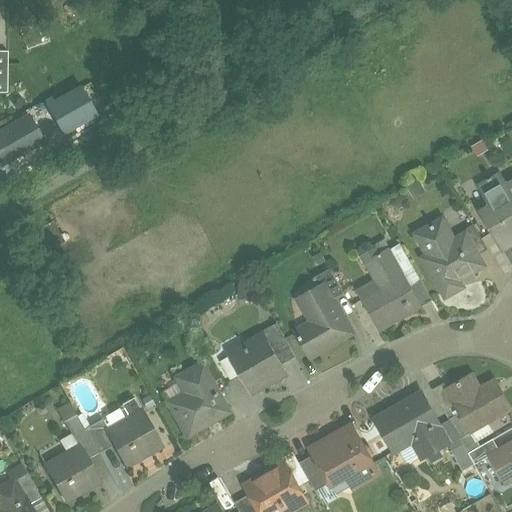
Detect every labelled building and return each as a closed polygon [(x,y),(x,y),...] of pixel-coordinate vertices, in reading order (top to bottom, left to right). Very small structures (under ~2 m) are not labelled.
[(41,42),(34,24),(19,29),(26,47),(41,42)] [(47,107),(62,132),(96,112),(81,87),(47,107)] [(0,129),(0,162),(2,166),(44,141),(28,114),(0,129)] [(511,185),(509,187),(503,175),(495,179),(494,178),(489,180),(490,182),(481,187),(496,213),(486,219),(504,250),(511,245),(511,185)] [(465,234),(455,241),(443,220),(424,231),(436,252),(425,258),(447,296),(463,286),(459,279),(484,264),(479,255),(467,234),(465,234)] [(489,249),(475,224),(464,231),(465,234),(467,234),(479,255),(489,249)] [(392,249),(372,260),(385,284),(362,296),(382,332),(425,308),(424,306),(413,287),(392,249)] [(346,293),(332,269),(316,279),(321,288),(328,284),(336,299),(346,293)] [(434,301),(423,281),(413,287),(424,306),(434,301)] [(321,288),(300,299),(312,321),(297,330),(312,357),(355,333),(336,299),(328,284),(321,288)] [(298,357),(278,323),(264,331),(266,336),(267,335),(283,365),(298,357)] [(283,365),(267,335),(266,336),(232,356),(252,391),(287,371),(283,365)] [(225,377),(211,353),(200,359),(203,364),(205,363),(215,382),(225,377)] [(215,382),(205,363),(203,364),(186,374),(194,389),(170,403),(189,436),(210,424),(209,423),(217,419),(218,420),(232,412),(215,382)] [(489,383),(481,388),(473,374),(448,388),(447,388),(457,405),(472,432),(474,431),(473,430),(488,421),(489,422),(511,409),(502,392),(497,396),(489,383)] [(448,388),(446,383),(434,389),(446,411),(457,405),(447,388),(448,388)] [(422,394),(378,419),(396,451),(415,440),(416,442),(421,439),(429,453),(423,456),(424,457),(449,443),(450,442),(441,425),(422,394)] [(58,408),(74,435),(84,430),(69,403),(58,408)] [(108,429),(106,429),(115,444),(126,464),(161,444),(141,410),(108,429)] [(103,419),(86,428),(99,452),(115,444),(106,429),(108,429),(103,419)] [(465,444),(451,419),(441,425),(450,442),(449,443),(454,450),(465,444)] [(99,452),(86,428),(84,430),(74,435),(80,447),(81,446),(88,458),(99,452)] [(355,429),(333,442),(331,439),(312,449),(315,455),(331,483),(353,470),(360,484),(380,473),(371,457),(372,454),(369,448),(366,447),(355,429)] [(494,439),(470,453),(477,465),(491,457),(501,451),(500,449),(494,439)] [(511,442),(500,449),(501,451),(491,457),(507,484),(511,481),(511,442)] [(80,447),(46,465),(65,499),(100,480),(88,458),(81,446),(80,447)] [(331,483),(315,455),(301,463),(317,490),(331,483)] [(287,463),(260,478),(261,480),(247,488),(251,494),(261,511),(276,511),(286,506),(289,511),(309,501),(287,463)] [(28,473),(0,488),(0,495),(7,508),(0,511),(35,511),(31,504),(42,497),(28,473)] [(261,511),(251,494),(236,503),(241,511),(261,511)]
